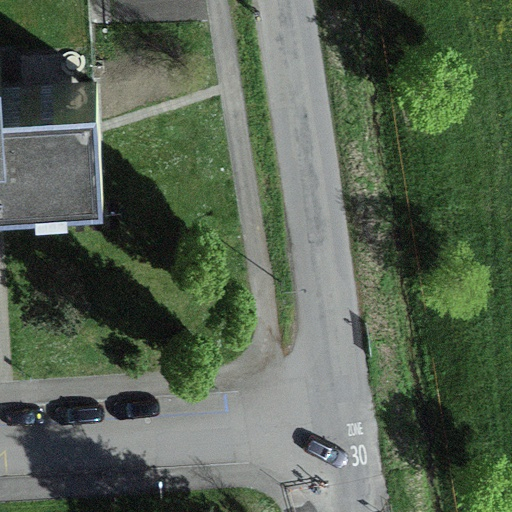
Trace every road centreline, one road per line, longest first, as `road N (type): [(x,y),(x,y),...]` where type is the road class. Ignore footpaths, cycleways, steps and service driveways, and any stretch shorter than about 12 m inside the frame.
road 1 (residential): [(336,428),(271,0)]
road 2 (residential): [(336,428),(0,443)]
